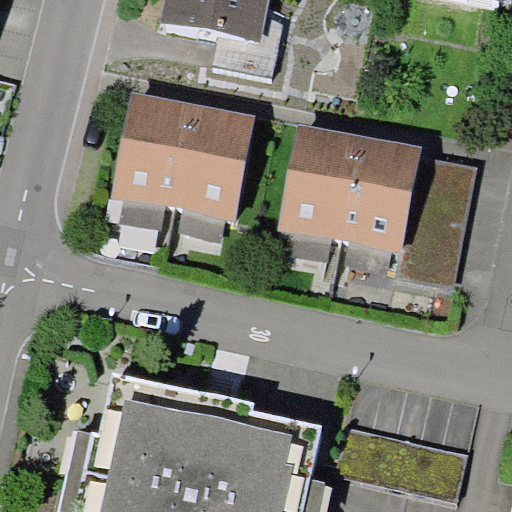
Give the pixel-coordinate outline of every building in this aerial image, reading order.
[(166,0),(159,36),(213,47),(248,54),(259,0),(166,0)] [(494,0),(410,0),(491,16),(494,0)] [(271,59),(248,54),(213,47),(207,78),(264,90),(271,59)] [(109,208),(168,219),(186,126),(127,114),(109,208)] [(168,219),(227,231),(245,137),(186,126),(168,219)] [(353,157),(294,146),(276,240),(335,251),(353,157)] [(411,169),(353,157),(335,251),(393,262),(411,169)] [(467,179),(411,169),(393,262),(389,286),(444,296),(467,179)] [(72,511),(299,511),(315,445),(245,430),(247,422),(108,391),(94,453),(86,452),(72,511)] [(341,431),(330,484),(453,510),(464,458),(341,431)]
